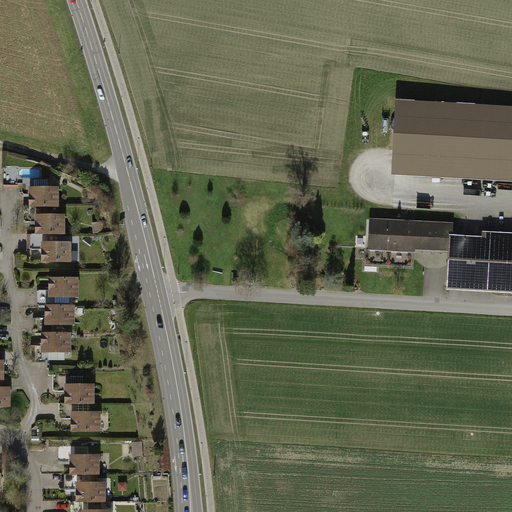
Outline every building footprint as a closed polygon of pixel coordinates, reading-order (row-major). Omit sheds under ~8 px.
[(511,103),(397,98),(393,171),(511,176),(511,103)] [(59,186),(29,186),(30,207),(59,207),(59,186)] [(66,214),(36,214),(36,234),(61,234),(66,233),(66,214)] [(416,250),(449,252),(449,235),(453,235),(454,223),(369,218),(368,250),(407,252),(416,253),(416,250)] [(482,236),(453,235),(449,235),(449,252),(446,289),(511,292),(511,232),(482,231),(482,236)] [(61,234),(36,234),(30,234),(30,249),(42,249),(42,241),(61,241),(61,234)] [(61,241),(42,241),(42,249),(42,261),(72,261),(72,241),(61,241)] [(79,277),(50,277),(50,290),(50,296),(70,296),(79,296),(79,277)] [(50,296),(50,290),(39,290),(39,291),(38,291),(37,305),(39,305),(39,306),(46,306),(46,304),(70,304),(70,296),(50,296)] [(70,304),(46,304),(46,306),(46,318),(46,325),(64,325),(76,325),(76,304),(70,304)] [(46,325),(46,318),(35,318),(35,319),(33,319),(33,332),(35,332),(35,334),(42,334),(42,332),(64,332),(64,325),(46,325)] [(64,332),(42,332),(42,334),(42,346),(42,352),(49,352),(72,352),(72,332),(64,332)] [(42,352),(42,346),(36,346),(36,362),(47,362),(47,368),(49,368),(49,352),(42,352)] [(66,384),(84,384),(84,375),(54,375),(54,376),(53,376),(53,390),(55,390),(55,391),(66,391),(66,384)] [(84,384),(66,384),(66,391),(66,403),(91,404),(96,404),(96,384),(84,384)] [(0,406),(11,407),(11,387),(0,386),(0,406)] [(71,411),(91,411),(91,404),(66,403),(61,403),(61,404),(60,404),(60,417),(61,417),(61,419),(71,419),(71,411)] [(91,411),(71,411),(71,419),(72,432),(102,432),(102,411),(91,411)] [(145,455),(144,441),(134,441),(135,456),(145,455)] [(71,454),(88,454),(89,445),(59,445),(59,460),(60,460),(60,461),(71,461),(71,454)] [(88,454),(71,454),(71,461),(71,474),(95,474),(101,474),(101,454),(88,454)] [(95,481),(95,474),(71,474),(66,474),(66,475),(65,475),(65,488),(67,488),(67,489),(77,489),(77,482),(95,481)] [(95,481),(77,482),(77,489),(76,501),(76,502),(101,502),(107,502),(107,481),(95,481)] [(127,483),(119,483),(119,491),(127,490),(127,483)] [(82,511),(83,510),(101,510),(101,502),(76,502),(76,501),(72,501),(72,502),(71,502),(71,511),(82,511)]
